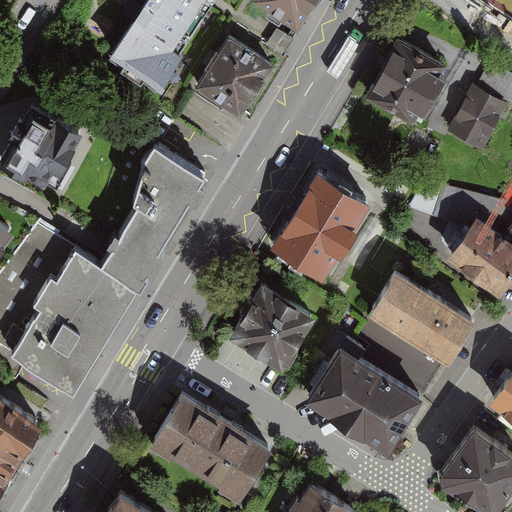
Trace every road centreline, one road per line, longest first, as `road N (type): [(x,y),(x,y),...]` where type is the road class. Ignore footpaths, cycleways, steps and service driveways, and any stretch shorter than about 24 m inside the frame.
road 1 (secondary): [(157,339),(363,0)]
road 2 (residential): [(399,489),(157,339)]
road 3 (secondary): [(46,511),(157,339)]
road 4 (unclassified): [(399,489),(511,330)]
